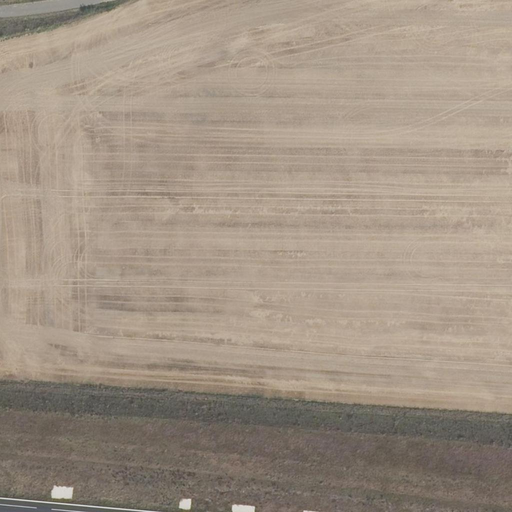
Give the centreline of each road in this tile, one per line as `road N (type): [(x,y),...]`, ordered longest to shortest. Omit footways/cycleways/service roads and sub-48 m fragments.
road 1 (track): [(0,456),(511,509)]
road 2 (track): [(0,425),(511,465)]
road 3 (track): [(0,386),(511,420)]
